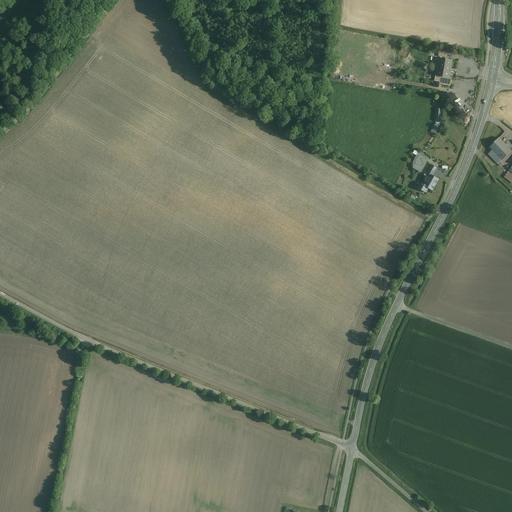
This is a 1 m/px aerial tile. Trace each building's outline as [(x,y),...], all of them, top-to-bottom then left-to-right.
[(452,61),(440,59),(437,75),(437,76),(449,78),(449,77),(452,61)] [(437,75),(436,75),(435,81),(440,82),(440,84),(450,86),(452,78),(449,77),(449,78),(437,76),(437,75)] [(441,119),(436,119),(436,122),(431,131),(434,133),(440,122),(441,119)] [(499,138),(490,147),(492,150),(488,154),(500,166),(511,156),(509,153),(511,151),(499,138)] [(417,156),(427,161),(429,158),(415,151),(414,154),(417,156)] [(427,161),(417,156),(413,162),(413,168),(421,172),(427,161)] [(433,174),(437,168),(432,165),(428,171),(433,174)] [(420,183),(418,188),(426,192),(428,188),(430,189),(433,190),(435,185),(438,179),(432,176),(433,174),(428,171),(427,173),(429,175),(423,185),(420,183)]
